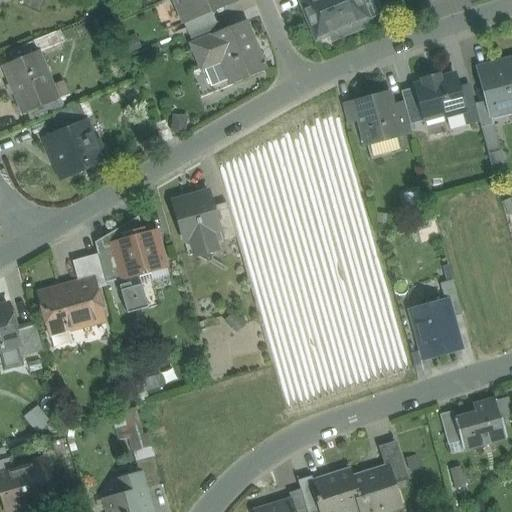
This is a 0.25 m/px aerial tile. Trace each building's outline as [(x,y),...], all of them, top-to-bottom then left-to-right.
[(235,0),(174,0),(184,24),(212,13),(236,3),(235,0)] [(299,0),(316,40),(331,34),(325,18),(343,11),(351,31),(370,23),(360,0),(299,0)] [(212,13),(184,24),(189,35),(217,24),(217,23),(212,13)] [(63,45),(98,29),(93,18),(58,34),(63,45)] [(217,23),(217,24),(189,35),(193,46),(231,30),(227,19),(217,23)] [(231,30),(193,46),(202,68),(203,67),(211,87),(231,79),(231,80),(263,67),(245,25),(231,30)] [(56,33),(34,42),(38,53),(61,44),(56,33)] [(38,53),(4,67),(23,114),(58,100),(38,53)] [(511,59),(477,69),(486,102),(487,106),(509,100),(511,110),(511,59)] [(454,75),(439,80),(438,76),(422,80),(423,84),(415,86),(415,88),(424,121),(425,122),(426,126),(427,126),(427,127),(444,122),(443,117),(464,111),(454,75)] [(415,88),(401,92),(406,108),(410,125),(424,121),(415,88)] [(389,93),(354,103),(365,145),(400,136),(394,112),(389,93)] [(486,102),(475,105),(481,128),(492,125),(487,106),(486,102)] [(80,105),(52,117),(60,134),(87,123),(80,105)] [(406,108),(394,112),(400,136),(412,132),(410,125),(406,108)] [(60,134),(47,139),(63,177),(103,160),(88,123),(60,134)] [(492,125),(481,128),(488,155),(501,152),(494,125),(492,125)] [(501,152),(488,155),(494,177),(507,174),(501,152)] [(208,193),(173,203),(184,242),(190,240),(195,257),(217,251),(215,244),(221,243),(218,232),(220,232),(213,207),(208,193)] [(226,203),(213,207),(220,232),(218,232),(221,243),(236,238),(226,203)] [(143,231),(129,234),(127,226),(110,236),(113,245),(122,279),(126,279),(127,284),(119,287),(127,314),(148,308),(142,285),(139,286),(136,276),(139,275),(140,278),(151,275),(150,272),(166,267),(156,233),(144,236),(143,231)] [(122,279),(113,245),(96,249),(98,255),(106,284),(122,279)] [(98,255),(73,262),(79,285),(93,281),(96,290),(107,287),(106,284),(98,255)] [(79,285),(62,290),(62,288),(39,295),(54,348),(72,343),(69,331),(104,321),(96,290),(93,281),(79,285)] [(453,281),(440,284),(445,302),(446,301),(451,319),(462,315),(453,281)] [(445,302),(412,311),(425,359),(459,349),(451,319),(446,301),(445,302)] [(8,305),(0,307),(0,351),(17,347),(19,347),(15,332),(8,305)] [(35,326),(15,332),(19,347),(17,347),(21,358),(43,351),(35,326)] [(511,418),(511,412),(508,397),(496,401),(502,422),(511,418)] [(496,401),(473,407),(476,415),(454,421),(457,431),(460,441),(463,450),(506,438),(502,422),(496,401)] [(40,405),(25,414),(36,432),(51,423),(40,405)] [(452,414),(441,417),(446,435),(457,431),(454,421),(452,414)] [(457,431),(446,435),(449,444),(460,441),(457,431)] [(394,441),(381,445),(388,467),(388,468),(401,464),(394,441)] [(11,456),(0,459),(0,472),(14,468),(11,456)] [(155,458),(137,463),(139,473),(144,490),(146,490),(163,485),(155,458)] [(14,468),(0,472),(0,491),(5,511),(17,511),(56,501),(44,460),(14,468)] [(388,467),(373,472),(374,474),(352,482),(361,510),(360,511),(380,511),(400,505),(391,478),(404,474),(401,464),(388,468),(388,467)] [(335,479),(313,486),(317,500),(305,504),(307,511),(315,511),(320,510),(320,511),(341,511),(343,511),(355,511),(360,511),(361,510),(352,482),(349,471),(334,476),(335,479)] [(126,494),(103,500),(106,511),(151,511),(146,490),(144,490),(139,473),(122,478),(126,494)] [(311,482),(299,486),(300,490),(305,504),(317,500),(313,486),(311,482)] [(300,490),(288,494),(290,500),(291,500),(294,511),(307,511),(305,504),(300,490)] [(290,500),(253,511),(294,511),(291,500),(290,500)]
